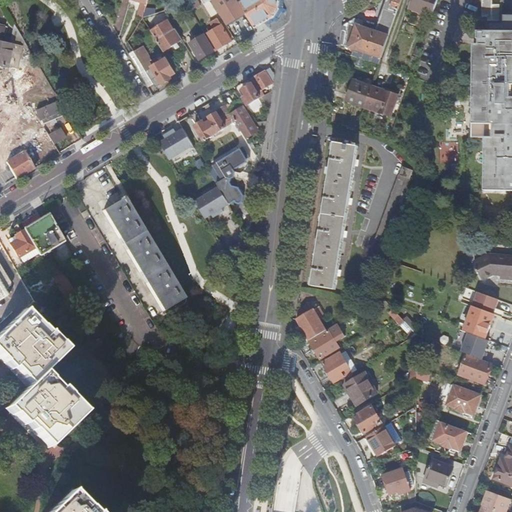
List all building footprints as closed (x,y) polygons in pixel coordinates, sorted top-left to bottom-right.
[(147,0),(129,0),(129,2),(135,3),(135,0),(141,2),(137,15),(143,17),(145,9),(147,0)] [(200,6),(197,0),(187,4),(191,11),(200,6)] [(236,0),(210,0),(213,5),(220,16),(226,26),(246,15),(241,6),(236,0)] [(249,0),(241,6),(246,15),(251,23),(255,29),(274,17),(279,9),(279,0),(249,0)] [(356,22),(342,28),(339,46),(347,47),(382,58),(402,0),(390,0),(388,2),(377,33),(362,29),(363,23),(356,22)] [(412,0),(409,9),(432,17),(438,0),(412,0)] [(142,18),(155,14),(155,10),(145,9),(143,17),(142,18)] [(490,25),(490,32),(511,31),(511,16),(503,16),(503,25),(490,25)] [(206,35),(216,51),(231,42),(227,34),(218,19),(211,24),(215,30),(206,35)] [(167,21),(150,32),(158,44),(163,53),(170,49),(173,47),(178,44),(183,41),(181,37),(176,29),(173,31),(167,21)] [(0,28),(0,41),(23,47),(28,48),(23,39),(13,37),(12,39),(3,37),(5,29),(0,28)] [(511,32),(477,32),(477,45),(473,45),(473,124),(494,124),(494,137),(485,137),(485,190),(511,190),(511,32)] [(195,52),(197,55),(201,61),(215,52),(205,36),(191,45),(195,52)] [(23,47),(0,41),(0,65),(18,70),(23,47)] [(143,47),(134,52),(156,88),(161,85),(162,86),(171,79),(170,78),(176,74),(167,58),(152,67),(149,62),(152,61),(143,47)] [(272,84),(265,72),(252,80),(260,92),(272,84)] [(364,109),(372,88),(353,82),(346,103),(364,109)] [(261,98),(252,84),(243,90),(247,97),(244,99),(249,106),(261,98)] [(372,88),(364,109),(391,118),(399,98),(372,88)] [(66,114),(58,101),(34,112),(44,128),(66,114)] [(240,102),(228,110),(231,115),(243,108),(240,102)] [(228,110),(225,106),(215,113),(216,114),(209,119),(211,122),(205,126),(203,123),(195,127),(204,142),(235,122),(231,115),(228,110)] [(231,115),(235,122),(246,139),(254,134),(247,122),(251,120),(243,107),(243,108),(231,115)] [(258,132),(251,120),(247,122),(254,134),(258,132)] [(60,130),(48,137),(54,146),(65,138),(60,130)] [(166,141),(160,145),(169,160),(178,155),(193,146),(184,131),(177,135),(166,141)] [(164,138),(166,141),(177,135),(174,132),(164,138)] [(30,140),(25,139),(18,146),(26,148),(33,143),(30,140)] [(357,148),(333,144),(316,261),(311,287),(335,291),(357,148)] [(193,146),(178,155),(180,159),(195,149),(193,146)] [(224,184),(231,179),(234,177),(236,172),(235,170),(246,163),(247,159),(250,157),(244,146),(213,166),(222,180),(224,184)] [(260,163),(263,147),(258,146),(252,150),(260,163)] [(32,170),(33,169),(22,153),(6,162),(16,180),(32,170)] [(400,177),(398,176),(375,241),(388,245),(410,182),(409,179),(412,173),(403,169),(400,177)] [(216,184),(219,189),(228,204),(229,204),(230,206),(235,203),(236,204),(240,206),(243,203),(245,196),(240,187),(233,186),(231,183),(231,179),(224,184),(222,180),(216,184)] [(201,195),(203,198),(219,189),(217,186),(201,195)] [(203,198),(195,204),(204,219),(210,215),(221,209),(229,204),(228,204),(219,189),(203,198)] [(134,216),(123,198),(122,199),(122,201),(103,212),(163,313),(184,300),(174,283),(154,249),(134,216)] [(221,209),(210,215),(212,219),(223,213),(221,209)] [(49,250),(63,242),(48,215),(23,230),(23,231),(37,254),(65,301),(73,296),(61,274),(63,273),(49,250)] [(37,254),(23,231),(14,236),(16,240),(9,244),(17,258),(18,257),(22,263),(37,254)] [(16,240),(14,236),(7,241),(9,244),(16,240)] [(479,273),(482,280),(493,275),(501,275),(501,278),(511,279),(511,257),(490,256),(474,263),(477,270),(477,271),(477,273),(479,273)] [(0,300),(8,296),(5,290),(11,286),(11,285),(11,283),(0,265),(0,300)] [(449,282),(435,278),(434,282),(447,287),(449,282)] [(478,292),(473,308),(493,315),(498,300),(478,292)] [(319,320),(313,311),(309,303),(298,310),(296,321),(297,322),(308,340),(309,341),(326,331),(319,320)] [(473,308),(465,330),(486,338),(494,315),(493,315),(473,308)] [(316,309),(313,311),(319,320),(322,318),(316,309)] [(395,319),(399,316),(394,311),(390,314),(395,319)] [(24,426),(47,449),(82,415),(59,391),(58,393),(41,375),(64,352),(47,334),(46,335),(23,312),(0,334),(0,358),(11,370),(12,369),(29,386),(6,410),(23,427),(24,426)] [(404,322),(403,321),(399,316),(395,319),(394,319),(400,325),(404,322)] [(407,317),(403,321),(404,322),(408,327),(413,323),(407,317)] [(302,344),(308,340),(297,322),(294,332),(302,344)] [(404,322),(400,325),(412,338),(417,335),(414,333),(408,327),(404,322)] [(418,329),(413,323),(408,327),(414,333),(418,329)] [(314,350),(320,360),(339,348),(328,331),(310,343),(308,345),(312,352),(314,350)] [(467,354),(484,361),(487,353),(485,352),(489,341),(469,334),(461,353),(467,354)] [(339,352),(322,363),(323,365),(341,355),(339,352)] [(346,352),(341,355),(352,374),(357,371),(346,352)] [(484,361),(467,354),(459,375),(484,384),(492,364),(484,361)] [(352,374),(341,355),(323,365),(335,384),(352,374)] [(417,367),(417,378),(417,379),(427,382),(428,378),(421,376),(423,369),(417,367)] [(365,374),(345,386),(357,406),(377,394),(365,374)] [(480,396),(454,387),(448,403),(465,409),(463,414),(468,415),(469,413),(473,414),(480,396)] [(372,407),(355,417),(365,434),(382,424),(372,407)] [(441,423),(437,421),(430,439),(435,440),(441,423)] [(459,452),(467,432),(441,423),(435,440),(451,446),(449,451),(454,453),(455,451),(459,452)] [(384,427),(367,437),(379,456),(396,446),(384,427)] [(511,446),(510,446),(505,460),(501,459),(493,480),(511,486),(511,446)] [(433,461),(426,478),(439,483),(447,486),(453,468),(433,461)] [(408,484),(404,474),(403,470),(385,476),(391,495),(398,492),(401,491),(403,494),(410,491),(408,484)] [(409,472),(404,474),(408,484),(413,483),(409,472)] [(438,488),(439,483),(426,478),(425,483),(438,488)] [(507,511),(511,501),(488,492),(483,506),(480,511),(507,511)] [(89,511),(72,493),(52,511),(89,511)]
